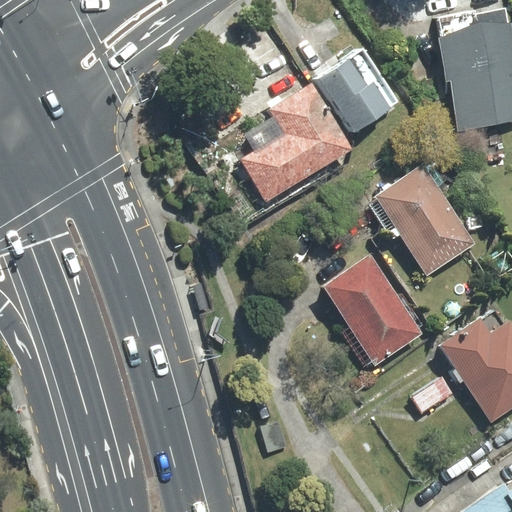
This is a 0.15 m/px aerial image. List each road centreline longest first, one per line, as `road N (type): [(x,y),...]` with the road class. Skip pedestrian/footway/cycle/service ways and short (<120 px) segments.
road 1 (primary): [(74,126),(131,284),(191,511)]
road 2 (primary): [(108,511),(43,278),(3,185)]
road 3 (primary): [(71,511),(19,338),(0,311)]
road 4 (tertiary): [(201,0),(124,66),(74,126)]
